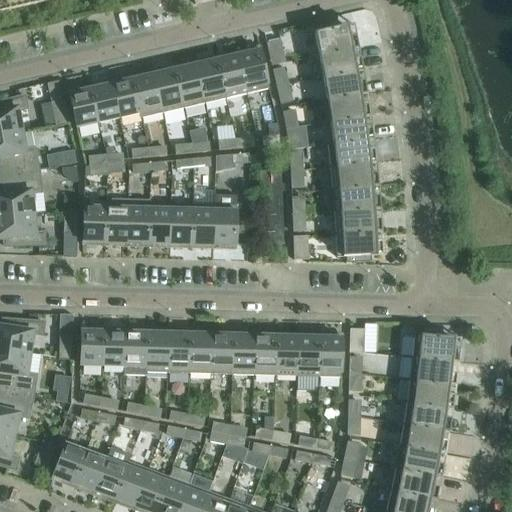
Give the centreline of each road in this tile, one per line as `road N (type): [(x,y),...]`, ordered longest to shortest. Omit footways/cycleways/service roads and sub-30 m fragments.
road 1 (residential): [(0,296),(426,306)]
road 2 (residential): [(0,74),(323,0)]
road 3 (residential): [(383,0),(399,41),(417,152),(426,306)]
road 4 (residential): [(426,306),(483,307),(503,329),(479,511)]
